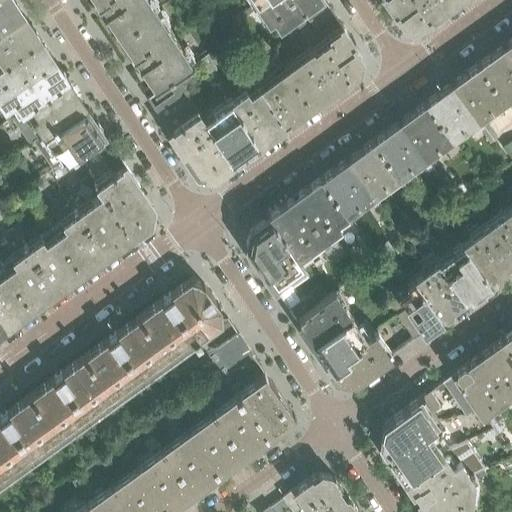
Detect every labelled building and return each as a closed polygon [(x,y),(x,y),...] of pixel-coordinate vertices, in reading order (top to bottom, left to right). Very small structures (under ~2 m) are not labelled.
[(0,0),(0,63),(39,37),(22,12),(13,0),(0,0)] [(158,7),(153,0),(95,0),(118,33),(158,7)] [(254,0),(268,20),(273,16),(279,25),(285,21),(291,17),(314,0),(254,0)] [(303,35),(333,13),(324,0),(314,0),(291,17),(300,30),(303,35)] [(451,0),(387,0),(400,19),(419,23),(451,0)] [(242,18),(252,11),(249,6),(239,13),(242,18)] [(193,59),(178,36),(158,7),(118,33),(153,85),(152,85),(153,87),(193,59)] [(355,70),(358,50),(341,24),(310,45),(283,64),(310,102),(355,70)] [(67,78),(52,57),(39,37),(0,63),(0,77),(0,78),(0,97),(4,104),(14,98),(21,108),(67,78)] [(265,37),(252,45),(259,55),(271,47),(265,37)] [(511,91),(511,37),(477,62),(503,98),(511,91)] [(215,66),(210,58),(214,55),(210,51),(199,59),(209,71),(215,66)] [(503,98),(477,62),(425,100),(451,136),(503,98)] [(310,102),(283,64),(258,82),(284,121),(310,102)] [(102,130),(84,104),(67,78),(21,108),(10,116),(27,141),(42,131),(60,158),(72,150),(73,149),(102,130)] [(232,159),(202,117),(194,106),(185,94),(181,88),(173,78),(167,83),(173,92),(153,106),(196,170),(212,173),(232,159)] [(284,121),(258,82),(256,79),(202,117),(232,159),(284,121)] [(451,136),(425,100),(373,138),(398,174),(416,161),(426,174),(433,168),(434,167),(431,163),(425,155),(451,136)] [(497,136),(487,122),(483,125),(493,139),(497,136)] [(493,139),(483,125),(479,129),(489,142),(493,139)] [(80,162),(96,150),(96,149),(108,140),(102,130),(73,149),(72,150),(80,162)] [(511,155),(511,137),(502,145),(510,157),(511,155)] [(398,174),(373,138),(319,177),(346,212),(398,174)] [(151,203),(124,163),(108,140),(96,149),(96,150),(111,171),(101,177),(96,181),(102,189),(131,232),(148,220),(151,203)] [(80,162),(72,150),(60,158),(58,159),(67,171),(80,162)] [(444,173),(435,160),(431,163),(434,167),(433,168),(440,177),(444,173)] [(346,212),(319,177),(267,214),(297,256),(350,218),(346,212)] [(131,232),(102,189),(52,225),(82,267),(98,255),(131,232)] [(511,205),(511,204),(462,240),(489,277),(493,278),(498,274),(498,270),(511,260),(511,205)] [(487,214),(480,204),(475,207),(482,217),(487,214)] [(297,256),(267,214),(249,227),(246,244),(289,308),(300,300),(288,282),(307,269),(297,256)] [(26,232),(18,221),(14,225),(21,236),(26,232)] [(82,267),(52,225),(2,261),(32,303),(82,267)] [(21,236),(14,225),(7,230),(14,241),(21,236)] [(437,243),(429,233),(422,237),(430,248),(437,243)] [(430,248),(422,237),(413,244),(421,255),(430,248)] [(378,258),(392,248),(386,239),(372,250),(378,258)] [(347,252),(338,240),(330,245),(338,258),(347,252)] [(489,277),(462,240),(412,276),(439,313),(441,312),(445,313),(449,309),(450,305),(478,285),(482,286),(487,282),(487,278),(489,277)] [(338,258),(330,245),(323,250),(333,262),(338,258)] [(384,270),(376,260),(369,265),(376,276),(384,270)] [(0,325),(32,303),(2,261),(0,262),(0,325)] [(219,305),(218,304),(203,284),(204,283),(203,282),(190,276),(188,277),(189,277),(171,290),(170,290),(162,296),(161,297),(139,313),(170,356),(174,354),(171,348),(190,334),(196,330),(198,329),(208,321),(212,326),(221,320),(219,305)] [(439,313),(412,276),(396,288),(409,306),(424,328),(438,318),(436,315),(439,313)] [(311,341),(356,310),(339,286),(332,291),(316,302),(295,317),(311,341)] [(295,317),(316,302),(310,293),(300,300),(289,308),(295,317)] [(424,328),(409,306),(388,321),(392,326),(401,320),(413,336),(424,328)] [(326,363),(371,331),(356,310),(311,341),(326,363)] [(170,356),(139,313),(116,330),(116,329),(115,330),(106,336),(107,337),(85,352),(116,395),(119,393),(116,388),(136,373),(140,378),(146,373),(143,368),(164,353),(167,358),(170,356)] [(245,344),(238,332),(237,333),(231,324),(226,327),(232,336),(217,346),(225,358),(245,344)] [(354,379),(392,351),(399,346),(392,335),(385,340),(376,328),(371,331),(326,363),(335,375),(354,379)] [(511,328),(502,336),(511,349),(511,328)] [(233,368),(225,358),(217,346),(208,348),(196,330),(190,334),(203,352),(201,353),(221,382),(225,380),(238,398),(241,395),(244,393),(231,375),(232,374),(233,368)] [(511,390),(511,349),(502,336),(452,372),(482,412),(511,390)] [(233,368),(252,354),(253,354),(245,344),(225,358),(233,368)] [(116,395),(85,352),(62,369),(58,372),(52,376),(31,392),(61,434),(64,432),(61,427),(82,412),(85,417),(92,412),(88,407),(109,392),(113,397),(116,395)] [(289,408),(263,372),(251,380),(255,385),(244,393),(241,395),(269,434),(288,421),(290,418),(291,414),(290,410),(289,408)] [(482,412),(452,372),(442,379),(465,411),(468,409),(480,425),(488,420),(485,415),(482,412)] [(465,411),(442,379),(383,422),(379,442),(405,480),(445,453),(427,428),(440,418),(465,411)] [(160,401),(148,384),(140,390),(152,406),(160,401)] [(61,434),(31,392),(7,409),(7,408),(6,409),(0,413),(0,464),(7,474),(10,472),(6,467),(26,452),(30,457),(37,452),(33,447),(54,432),(58,437),(61,434)] [(241,395),(238,398),(219,410),(216,406),(210,410),(213,415),(194,429),(190,424),(187,427),(219,471),(269,434),(241,395)] [(122,418),(107,429),(113,437),(128,427),(122,418)] [(219,471),(187,427),(184,429),(187,434),(168,448),(165,443),(158,447),(162,452),(143,466),(139,461),(136,463),(168,507),(219,471)] [(127,428),(117,435),(125,447),(135,440),(127,428)] [(469,511),(474,476),(471,472),(463,460),(454,466),(445,453),(405,480),(423,506),(423,508),(460,511),(469,511)] [(91,456),(80,464),(86,472),(97,464),(91,456)] [(489,465),(486,456),(469,462),(473,470),(481,467),(489,465)] [(161,511),(168,507),(136,463),(134,465),(137,470),(118,483),(115,479),(108,483),(112,488),(92,502),(89,497),(86,500),(94,511),(161,511)] [(309,511),(322,511),(347,495),(334,475),(315,472),(283,495),(293,509),(303,502),(309,511)] [(358,511),(347,495),(322,511),(358,511)] [(94,511),(86,500),(83,502),(86,507),(78,511),(94,511)]
